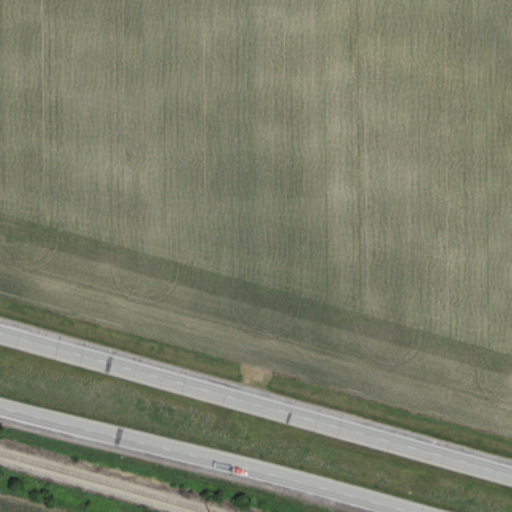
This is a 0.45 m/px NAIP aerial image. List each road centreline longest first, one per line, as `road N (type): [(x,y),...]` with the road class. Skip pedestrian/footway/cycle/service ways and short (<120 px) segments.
road 1 (trunk): [(511,475),(0,332)]
road 2 (trunk): [(0,398),(418,511)]
